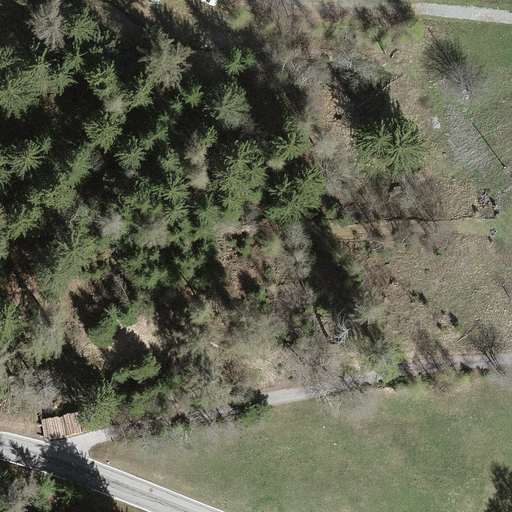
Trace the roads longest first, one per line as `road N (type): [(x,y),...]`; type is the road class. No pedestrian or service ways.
road 1 (track): [(511,358),(167,421),(62,447),(47,459)]
road 2 (track): [(511,23),(315,11),(264,0)]
road 3 (tertiary): [(0,446),(191,511)]
